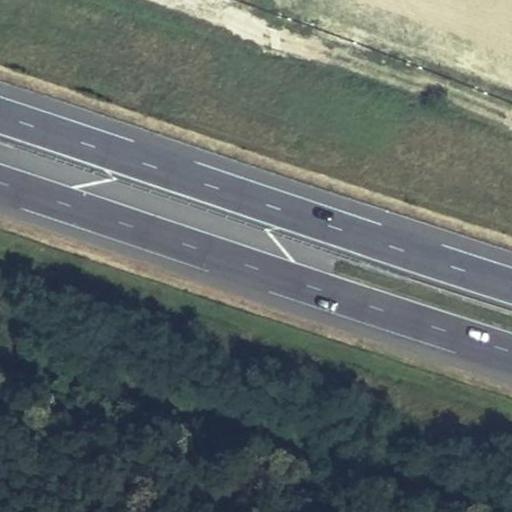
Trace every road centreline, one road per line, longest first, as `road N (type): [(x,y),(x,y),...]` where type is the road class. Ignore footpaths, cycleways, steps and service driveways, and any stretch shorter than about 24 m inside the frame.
road 1 (motorway): [(0,182),(511,352)]
road 2 (motorway): [(511,285),(0,117)]
